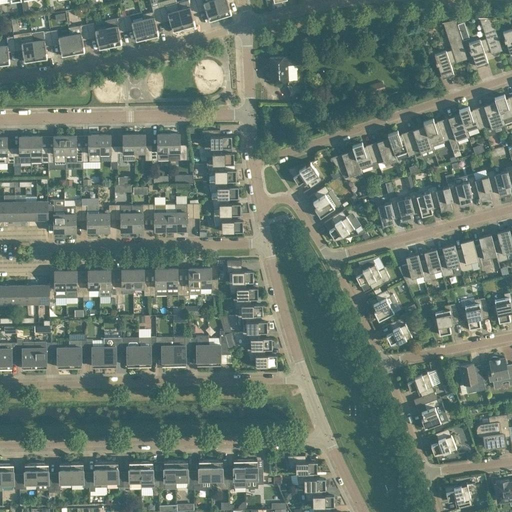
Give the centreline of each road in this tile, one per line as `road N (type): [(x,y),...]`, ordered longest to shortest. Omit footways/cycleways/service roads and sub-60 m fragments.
road 1 (residential): [(0,445),(328,438)]
road 2 (residential): [(305,378),(0,385)]
road 3 (residential): [(254,162),(511,76)]
road 4 (residential): [(0,78),(157,50),(248,23)]
road 5 (residential): [(0,119),(249,113)]
road 6 (residential): [(37,246),(266,242)]
road 7 (residential): [(329,257),(511,209)]
road 8 (residential): [(305,378),(266,242)]
road 9 (residential): [(384,363),(511,336)]
